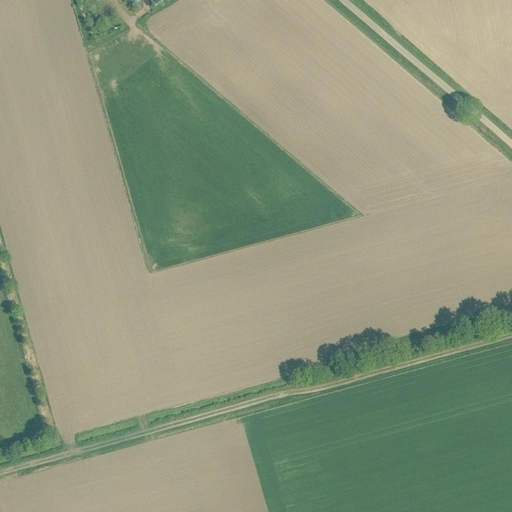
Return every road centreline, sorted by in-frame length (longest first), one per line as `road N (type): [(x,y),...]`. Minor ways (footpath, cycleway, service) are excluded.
road 1 (track): [(0,473),(511,334)]
road 2 (unclassified): [(341,0),(511,145)]
